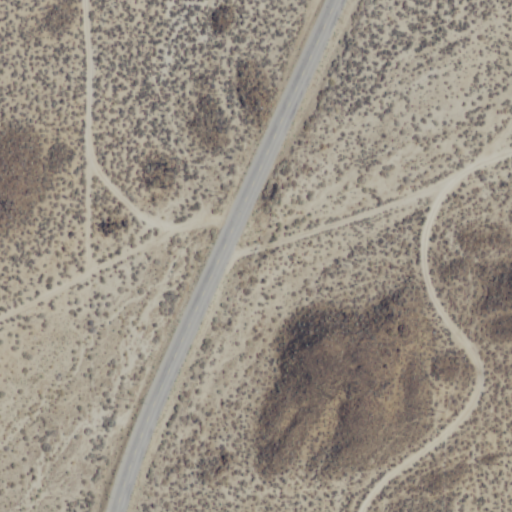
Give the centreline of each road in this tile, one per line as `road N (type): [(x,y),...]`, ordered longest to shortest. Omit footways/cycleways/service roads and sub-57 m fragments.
road 1 (tertiary): [(334,0),(154,405),(118,511)]
road 2 (track): [(447,184),(425,231),(429,283),(479,373),(468,412),(389,476),(362,511)]
road 3 (track): [(221,256),(325,230),(511,158)]
road 4 (track): [(90,0),(99,274)]
road 5 (track): [(242,207),(0,324)]
